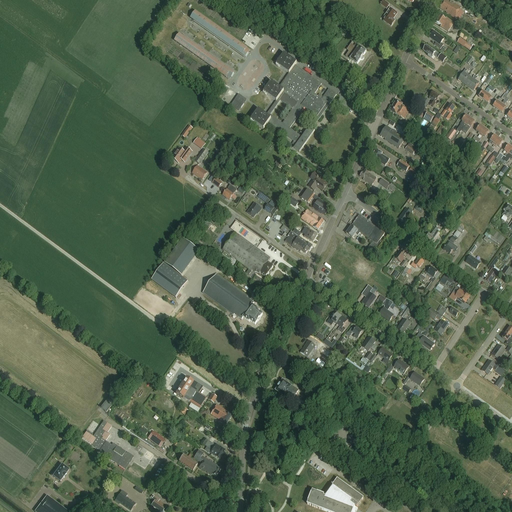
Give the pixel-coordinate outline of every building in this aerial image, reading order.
[(387,9),(389,4),(383,0),(380,4),(387,9)] [(448,0),(448,1),(446,0),(445,0),(444,4),(460,13),(463,14),(465,11),(462,9),(462,8),(448,0)] [(456,19),(460,13),(444,4),(441,9),(447,13),(452,16),(451,17),(456,19)] [(393,19),(397,13),(389,8),(384,16),(386,17),(383,21),(391,26),(395,20),(393,19)] [(248,48),(196,11),(191,18),(246,58),(251,50),(248,48)] [(453,22),(448,18),(447,19),(442,16),(437,23),(442,26),(442,27),(447,31),(449,32),(454,23),(453,22)] [(470,36),(463,31),(459,36),(466,42),(470,36)] [(435,32),(430,38),(437,43),(436,46),(441,50),(445,45),(442,44),(445,39),(435,32)] [(236,73),(180,33),(175,41),(230,81),(236,73)] [(467,44),(460,39),(457,44),(464,48),(467,44)] [(363,56),(366,52),(353,42),(348,50),(350,52),(347,57),(357,65),(360,61),(362,61),(364,59),(363,56)] [(440,57),(426,47),(423,52),(428,55),(428,57),(432,60),(434,57),(438,60),(442,64),(446,59),(441,55),(440,57)] [(276,64),(289,73),(279,86),(271,81),(264,91),(277,101),(267,114),(259,109),(252,120),(264,129),(269,123),(297,144),(294,148),(299,152),(315,130),(310,126),(302,137),(290,128),(305,108),(319,119),(337,95),(329,89),(322,99),(314,94),(322,84),(295,65),(297,62),(284,53),(276,64)] [(470,57),(466,63),(470,66),(474,60),(470,57)] [(466,70),(459,80),(464,84),(469,76),(465,73),(466,72),(467,72),(468,71),(466,70)] [(469,76),(464,84),(469,88),(477,77),(475,76),(474,77),(474,78),(473,79),(469,76)] [(477,77),(469,88),(475,91),(480,84),(476,81),(476,79),(477,80),(478,78),(477,77)] [(437,102),(441,97),(434,92),(431,97),(430,99),(433,101),(431,105),(434,107),(436,103),(437,101),(437,102)] [(488,95),(485,93),(483,92),(479,97),(484,100),(488,95)] [(247,100),(239,94),(231,106),(239,112),(247,100)] [(504,101),(504,100),(510,105),(511,102),(511,97),(508,95),(508,96),(505,94),(502,99),(504,101)] [(489,104),(493,98),(488,95),(484,100),(489,104)] [(426,108),(430,102),(425,99),(421,105),(426,108)] [(405,120),(411,111),(403,106),(404,105),(398,101),(391,111),(397,115),(398,115),(405,120)] [(502,105),(500,103),(498,101),(494,107),(498,110),(502,105)] [(455,108),(450,105),(447,110),(446,109),(441,116),(448,121),(452,115),(451,114),(455,108)] [(503,114),(507,108),(502,105),(498,110),(503,114)] [(428,113),(424,119),(431,123),(434,117),(428,113)] [(461,132),(464,129),(466,126),(470,119),(466,116),(462,122),(460,125),(461,126),(460,127),(459,127),(457,131),(460,133),(461,132)] [(471,119),(467,125),(469,127),(469,126),(472,128),(476,122),(471,119)] [(481,135),(486,129),(481,125),(477,131),(480,133),(479,134),(481,135)] [(392,130),(387,127),(381,136),(386,140),(399,149),(406,139),(406,138),(410,132),(403,128),(399,134),(393,130),(392,130)] [(453,129),(448,135),(453,138),(457,131),(453,129)] [(486,129),(481,135),(483,137),(483,136),(486,137),(490,132),(486,129)] [(495,145),(500,138),(495,135),(491,141),(494,143),(493,144),(495,145)] [(206,144),(197,138),(193,144),(202,150),(206,144)] [(500,138),(495,145),(497,147),(498,146),(500,148),(504,142),(500,138)] [(411,143),(409,146),(416,152),(418,149),(411,143)] [(505,161),(511,151),(511,147),(509,145),(505,151),(508,153),(505,157),(501,154),(497,159),(503,163),(505,161)] [(416,152),(409,146),(406,150),(414,155),(416,152)] [(177,150),(174,154),(175,154),(171,159),(179,165),(182,161),(185,163),(193,152),(186,147),(183,151),(179,148),(177,151),(177,150)] [(200,165),(208,152),(203,149),(195,161),(200,165)] [(386,167),(391,160),(383,155),(383,154),(378,150),(375,154),(373,158),(383,165),(382,166),(384,168),(385,167),(386,167)] [(490,165),(495,158),(492,156),(487,163),(490,165)] [(410,167),(401,161),(397,167),(407,173),(410,167)] [(202,180),(208,173),(198,166),(193,174),(202,180)] [(416,175),(420,171),(413,166),(410,171),(416,175)] [(505,166),(500,173),(504,175),(509,169),(505,166)] [(373,186),(377,181),(375,179),(376,178),(369,174),(370,173),(367,170),(364,174),(364,173),(361,177),(365,179),(364,180),(373,186)] [(323,190),(328,184),(323,180),(322,181),(318,178),(319,176),(315,173),(311,178),(313,179),(312,182),(311,181),(308,186),(314,190),(317,186),(323,190)] [(385,194),(387,191),(392,184),(384,178),(380,184),(383,186),(380,190),(385,194)] [(216,179),(213,184),(219,188),(224,181),(221,179),(220,181),(216,179)] [(392,184),(387,191),(389,193),(389,192),(392,194),(397,187),(392,184)] [(227,189),(223,195),(230,200),(234,194),(235,193),(237,190),(231,185),(228,188),(229,189),(228,190),(227,189)] [(301,198),(309,204),(315,195),(307,189),(301,198)] [(267,204),(270,200),(261,192),(258,197),(267,204)] [(299,203),(293,198),(289,203),(295,208),(299,203)] [(324,203),(319,199),(313,208),(318,212),(322,215),(322,214),(325,216),(331,207),(325,203),(324,203)] [(262,209),(255,204),(248,213),(254,218),(259,212),(259,213),(262,209)] [(274,208),(269,205),(265,210),(270,215),(271,214),(273,216),(280,207),(277,205),(274,208)] [(408,220),(414,211),(411,209),(410,211),(407,209),(403,216),(403,217),(401,220),(405,223),(407,220),(408,220)] [(318,231),(325,222),(309,211),(302,219),(318,231)] [(385,234),(360,216),(346,235),(353,239),(356,235),(358,236),(360,233),(370,240),(369,242),(369,243),(371,244),(368,249),(374,253),(379,246),(379,247),(382,243),(380,241),(385,234)] [(204,226),(210,230),(214,224),(207,220),(204,226)] [(235,222),(231,228),(236,231),(238,227),(240,228),(241,225),(235,222)] [(445,228),(443,230),(447,233),(449,230),(452,225),(449,223),(445,228)] [(313,242),(318,235),(309,229),(304,237),(313,242)] [(437,246),(444,236),(436,230),(432,235),(430,234),(427,237),(432,241),(431,242),(437,246)] [(271,258),(269,256),(236,232),(223,250),(250,270),(247,274),(249,275),(252,271),(256,273),(257,272),(260,275),(261,273),(267,277),(274,267),(269,263),(271,258)] [(286,242),(301,253),(302,251),(306,254),(309,250),(309,251),(310,251),(313,247),(313,246),(312,246),(308,243),(292,232),(287,238),(288,239),(286,242)] [(165,264),(181,276),(201,250),(184,238),(165,264)] [(443,250),(450,255),(453,251),(455,253),(458,248),(449,242),(443,250)] [(478,248),(475,246),(470,252),(473,255),(478,248)] [(399,252),(394,259),(401,263),(405,259),(404,258),(405,257),(409,251),(404,247),(400,253),(399,252)] [(477,270),(482,264),(471,257),(467,263),(477,270)] [(420,269),(425,262),(420,259),(416,264),(414,263),(412,266),(416,269),(418,267),(420,269)] [(152,281),(176,299),(188,282),(164,264),(152,281)] [(410,272),(412,270),(408,267),(403,275),(406,277),(408,274),(411,275),(412,273),(410,272)] [(432,283),(428,288),(426,290),(430,293),(431,291),(432,291),(434,287),(435,285),(438,281),(435,278),(439,272),(433,267),(428,274),(433,278),(430,282),(432,283)] [(511,271),(511,270),(507,267),(502,274),(507,277),(511,271)] [(495,280),(500,273),(494,269),(489,276),(489,277),(486,281),(491,284),(495,279),(495,280)] [(255,325),(263,315),(258,312),(259,310),(253,307),(255,304),(250,300),(251,299),(217,274),(203,294),(234,316),(235,315),(242,320),(244,318),(249,322),(250,321),(255,325)] [(440,284),(436,289),(441,292),(445,287),(440,284)] [(374,289),(370,286),(369,287),(368,288),(363,295),(367,298),(363,304),(370,309),(377,298),(371,293),(374,289)] [(454,292),(450,298),(455,302),(458,297),(461,299),(466,303),(471,297),(465,293),(461,290),(458,295),(454,292)] [(389,311),(395,303),(391,300),(390,301),(388,299),(384,305),(386,307),(380,315),(390,322),(395,316),(389,311)] [(441,306),(438,311),(439,312),(438,313),(443,316),(445,312),(452,317),(453,315),(457,318),(460,313),(453,308),(451,311),(448,309),(447,310),(442,307),(441,306)] [(405,311),(404,312),(405,312),(402,317),(405,319),(408,314),(411,310),(408,308),(405,311)] [(440,320),(443,316),(438,313),(431,308),(427,314),(435,320),(437,317),(440,320)] [(338,325),(343,318),(338,314),(334,320),(331,318),(328,323),(332,326),(335,323),(338,325)] [(343,318),(338,325),(341,327),(339,331),(344,334),(347,329),(344,328),(349,321),(343,318)] [(405,320),(398,330),(401,332),(400,333),(403,335),(404,334),(412,324),(405,320)] [(442,336),(449,326),(443,321),(436,331),(442,336)] [(424,337),(420,334),(423,330),(419,327),(416,332),(419,334),(416,339),(421,342),(419,344),(430,352),(435,345),(424,337)] [(349,333),(347,335),(351,337),(354,333),(356,334),(353,337),(357,340),(359,337),(360,337),(363,332),(357,328),(355,331),(353,329),(349,333)] [(511,336),(506,333),(503,338),(507,342),(509,339),(511,340),(511,335),(511,336)] [(370,338),(361,350),(364,352),(365,349),(369,352),(372,348),(373,349),(374,346),(376,342),(370,338)] [(332,344),(327,339),(324,343),(333,350),(338,343),(335,340),(332,344)] [(301,353),(308,358),(317,347),(310,342),(301,353)] [(326,346),(322,351),(333,359),(336,354),(326,346)] [(506,352),(507,351),(506,351),(500,346),(493,356),(500,361),(506,352)] [(393,355),(383,348),(378,355),(385,359),(383,362),(387,366),(389,362),(393,355)] [(370,361),(371,361),(375,355),(371,352),(366,359),(370,361)] [(405,374),(410,368),(400,360),(395,367),(405,374)] [(489,361),(482,371),(488,376),(493,370),(495,371),(498,368),(502,370),(504,368),(498,364),(496,366),(489,361)] [(415,373),(411,379),(421,387),(425,380),(415,373)] [(500,389),(506,381),(501,377),(495,386),(500,389)] [(185,378),(176,393),(191,403),(190,406),(198,411),(206,399),(199,394),(202,389),(185,378)] [(279,387),(277,391),(281,394),(279,397),(283,400),(285,397),(292,402),(299,391),(293,386),(284,380),(281,384),(279,387)] [(212,395),(208,400),(214,404),(217,398),(212,395)] [(110,397),(100,408),(106,413),(115,401),(110,397)] [(225,426),(232,416),(226,412),(227,411),(217,405),(210,415),(220,421),(219,423),(225,426)] [(187,410),(184,407),(179,414),(178,414),(181,417),(183,415),(184,416),(188,411),(187,410)] [(359,430),(346,420),(343,425),(355,435),(359,430)] [(110,435),(108,434),(112,427),(111,427),(104,422),(101,425),(99,428),(98,428),(100,426),(99,425),(94,422),(88,430),(94,434),(97,430),(98,430),(93,437),(90,435),(91,433),(87,431),(82,439),(101,451),(99,454),(125,471),(134,457),(133,457),(128,453),(127,455),(126,454),(112,444),(111,446),(106,442),(110,435)] [(148,433),(141,428),(138,432),(145,436),(148,433)] [(165,440),(153,431),(147,438),(160,447),(165,440)] [(224,454),(225,453),(223,451),(215,445),(214,446),(205,440),(202,444),(211,450),(209,453),(219,459),(222,454),(224,454)] [(216,478),(221,471),(217,468),(218,467),(201,456),(203,454),(198,451),(193,459),(200,463),(199,465),(200,466),(199,468),(211,476),(212,475),(216,478)] [(192,472),(197,465),(183,455),(179,462),(192,472)] [(60,464),(51,476),(60,483),(63,479),(64,479),(67,475),(66,475),(70,470),(62,465),(60,464)] [(309,502),(308,505),(313,506),(313,507),(319,509),(327,511),(353,511),(356,507),(358,508),(360,505),(365,498),(353,489),(338,479),(333,486),(334,487),(327,496),(327,497),(325,496),(325,495),(318,492),(313,491),(312,493),(312,494),(311,494),(308,501),(309,501),(309,502)] [(130,511),(135,505),(124,497),(125,496),(122,493),(121,495),(119,494),(115,500),(116,501),(115,503),(118,505),(119,504),(130,511)] [(67,511),(47,496),(34,511),(67,511)] [(159,511),(162,511),(166,507),(159,501),(160,500),(154,496),(152,499),(155,501),(151,506),(159,511)]
